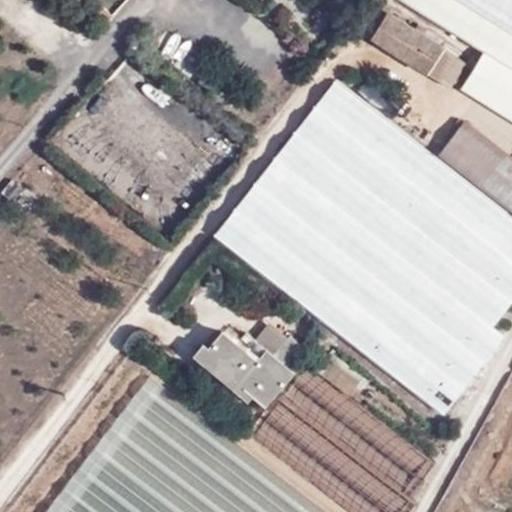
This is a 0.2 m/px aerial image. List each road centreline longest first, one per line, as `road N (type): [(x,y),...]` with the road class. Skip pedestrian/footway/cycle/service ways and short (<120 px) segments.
road 1 (track): [(0,486),(191,252)]
road 2 (residential): [(0,167),(124,22)]
road 3 (unclassified): [(430,511),(511,359)]
